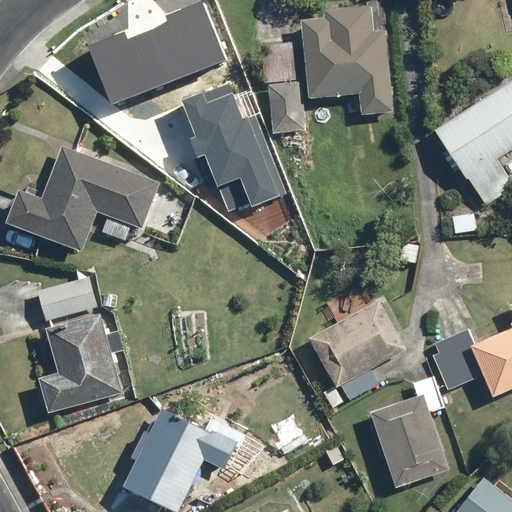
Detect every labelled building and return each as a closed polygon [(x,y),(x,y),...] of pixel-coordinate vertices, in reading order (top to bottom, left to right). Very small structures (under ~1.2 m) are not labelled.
[(325,19),(302,20),(308,99),(360,95),(362,113),(395,110),(389,30),(377,31),(375,6),(324,10),(325,19)] [(206,48),(133,87),(176,171),(184,167),(192,182),(217,170),(208,153),(225,145),(232,158),(256,146),(206,48)] [(511,150),(511,79),(436,134),(488,207),(511,190),(511,180),(498,161),(511,150)] [(99,214),(109,218),(103,234),(126,243),(132,226),(145,231),(163,183),(65,147),(43,199),(22,190),(8,226),(84,255),(99,214)] [(38,290),(46,320),(98,307),(91,277),(38,290)] [(370,367),(408,344),(381,298),(312,339),(350,404),(381,385),(370,367)] [(107,314),(51,328),(62,374),(38,380),(48,418),(128,398),(107,314)] [(511,389),(511,330),(474,345),(494,396),(511,389)] [(453,473),(426,397),(370,417),(397,493),(453,473)] [(205,427),(165,407),(126,487),(178,511),(181,511),(207,459),(230,470),(247,435),(210,417),(205,427)] [(511,511),(511,500),(485,478),(457,511),(511,511)]
